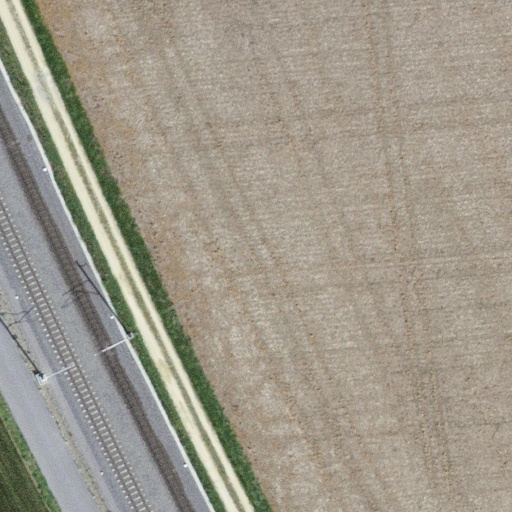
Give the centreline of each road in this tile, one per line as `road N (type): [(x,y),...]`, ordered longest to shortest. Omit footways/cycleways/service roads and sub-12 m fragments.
road 1 (track): [(5,0),(48,118),(245,511)]
road 2 (track): [(0,340),(80,511)]
